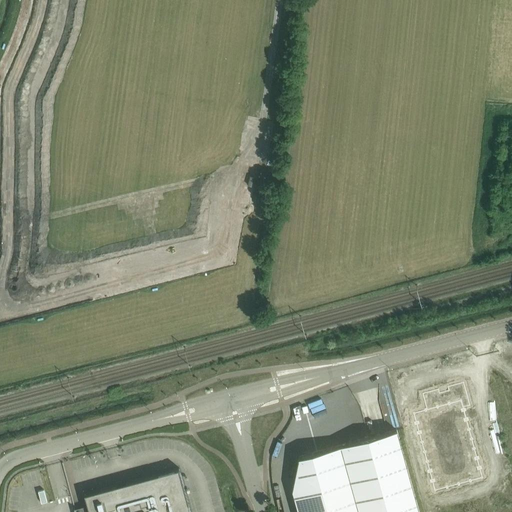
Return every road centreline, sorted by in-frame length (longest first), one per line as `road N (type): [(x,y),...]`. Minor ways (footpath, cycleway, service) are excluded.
road 1 (unclassified): [(308,379),(511,324)]
road 2 (unclassified): [(0,467),(153,421)]
